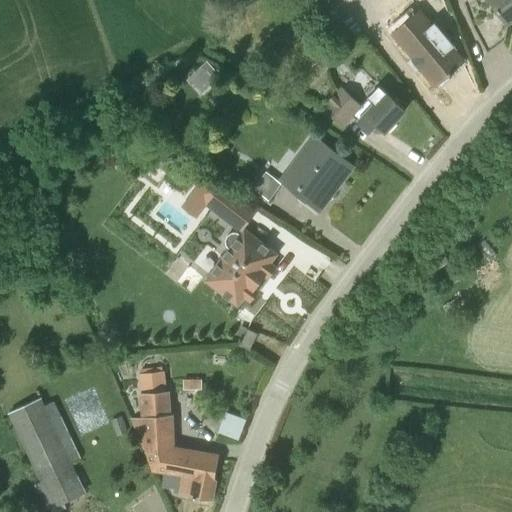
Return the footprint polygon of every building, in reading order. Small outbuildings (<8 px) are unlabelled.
[(511,0),(490,0),(508,22),(511,18),(511,0)] [(439,36),(418,11),(394,31),(423,65),(422,65),(436,82),(462,61),(454,51),(457,48),(443,32),(439,36)] [(474,25),(472,26),(488,55),(501,45),(501,43),(485,16),(474,25)] [(205,62),(202,65),(187,80),(198,91),(213,77),(211,75),(216,71),(214,69),(209,64),(209,63),(206,61),(205,62)] [(379,84),(368,96),(359,105),(340,87),(321,108),(343,128),(354,116),(369,130),(376,123),(385,131),(406,110),(379,84)] [(337,176),(342,180),(353,165),(314,136),(287,171),(270,158),(248,186),(271,204),(286,183),(315,205),(337,176)] [(232,222),(247,203),(221,183),(205,202),(232,222)] [(268,277),(276,266),(271,262),(277,253),(245,228),(205,279),(238,304),(245,295),(250,300),(258,289),(255,287),(264,274),(268,277)] [(258,333),(248,328),(245,334),(243,338),(240,343),(250,348),(258,333)] [(141,394),(167,391),(165,370),(139,373),(141,394)] [(170,414),(167,391),(141,394),(139,394),(141,416),(130,418),(152,470),(164,472),(163,487),(172,488),(172,492),(180,493),(211,499),(218,459),(171,451),(174,433),(173,433),(172,414),(170,414)] [(44,406),(41,399),(9,414),(42,483),(35,485),(48,511),(51,510),(51,511),(68,511),(64,504),(86,493),(71,462),(81,457),(54,401),(44,406)] [(241,436),(249,417),(228,409),(221,429),(241,436)] [(121,416),(112,420),(118,437),(128,433),(121,416)]
